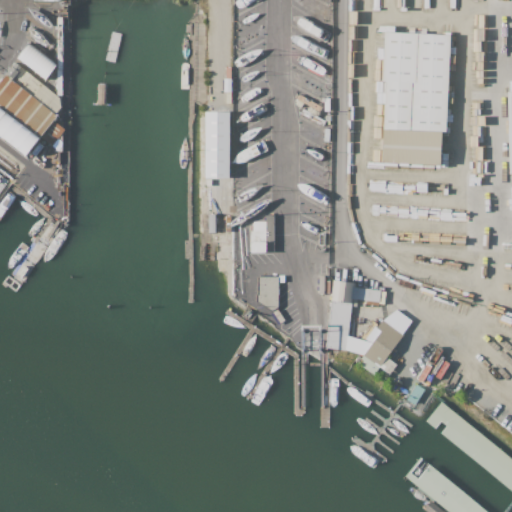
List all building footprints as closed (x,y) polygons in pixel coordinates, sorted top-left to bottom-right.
[(386,31),(451,35),(446,130),(442,130),(384,127),(385,81),(383,81),(386,31)] [(27,42),(63,41),(63,59),(27,60),(27,42)] [(56,65),(28,43),(17,57),(45,79),(56,65)] [(15,62),(60,98),(62,106),(56,114),(6,74),(15,62)] [(49,70),(62,70),(62,78),(49,77),(49,70)] [(0,81),(6,74),(56,114),(58,116),(54,120),(65,130),(65,149),(53,145),(41,137),(0,103),(0,81)] [(52,81),(62,90),(58,94),(48,86),(52,81)] [(0,103),(41,137),(27,157),(0,136),(0,103)] [(206,111),(230,111),(230,178),(206,178),(206,111)] [(384,127),(442,130),(441,165),(382,162),(384,127)] [(40,142),(44,145),(35,155),(32,152),(40,142)] [(253,221),(267,221),(267,231),(253,231),(253,221)] [(250,252),(250,230),(253,231),(267,231),(272,231),(272,250),(267,250),(267,252),(250,252)] [(24,264),(28,267),(22,276),(18,274),(24,264)] [(278,276),(278,307),(271,311),(256,301),(256,294),(258,294),(258,276),(278,276)] [(403,334),(387,356),(397,363),(389,374),(380,367),(374,374),(357,362),(363,355),(326,347),(333,279),(356,281),(355,287),(380,290),(380,304),(358,302),(357,306),(353,306),(352,310),(356,310),(354,336),(365,339),(376,325),(378,326),(383,319),(403,334)] [(265,317),(276,324),(273,329),(262,322),(265,317)] [(417,384),(425,389),(415,405),(406,400),(417,384)] [(511,490),(426,421),(443,404),(511,459),(511,490)] [(419,456),(489,511),(450,511),(404,475),(419,456)]
